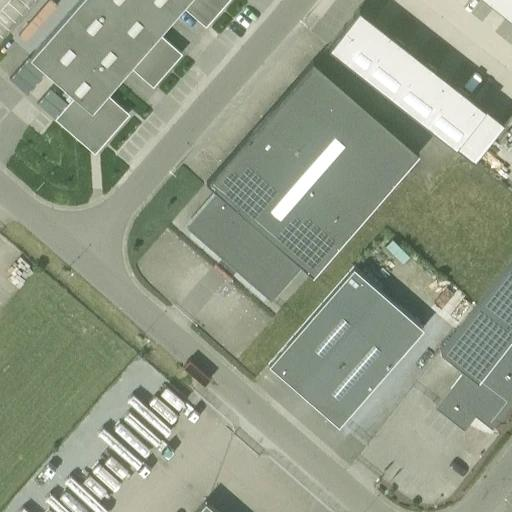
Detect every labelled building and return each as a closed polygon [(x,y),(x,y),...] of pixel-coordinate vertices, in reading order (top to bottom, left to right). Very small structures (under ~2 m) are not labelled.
[(153,83),(153,82),(166,68),(91,0),(79,0),(56,26),(119,79),(132,64),(153,83)] [(91,0),(166,68),(179,54),(180,53),(159,33),(171,19),(148,0),(91,0)] [(220,8),(210,0),(148,0),(171,19),(184,5),(206,24),(220,8)] [(511,0),(490,0),(511,16),(511,0)] [(328,46),(360,71),(390,32),(358,7),(328,46)] [(106,94),(116,82),(119,79),(56,26),(30,56),(75,96),(57,117),(82,139),(105,138),(128,112),(106,94)] [(422,56),(390,32),(360,71),(391,96),(422,56)] [(454,81),(422,56),(391,96),(423,121),(454,81)] [(313,60),(206,182),(217,191),(187,226),(271,300),(302,265),(313,274),(419,153),(313,60)] [(454,81),(423,121),(454,146),(485,106),(454,81)] [(473,160),(504,121),(485,106),(454,146),(473,160)] [(511,259),(477,304),(511,331),(511,259)] [(268,364),(338,425),(424,327),(353,266),(268,364)] [(511,331),(477,304),(440,351),(464,369),(435,406),(464,429),(475,414),(492,428),(511,402),(511,331)] [(218,511),(205,500),(194,511),(218,511)]
